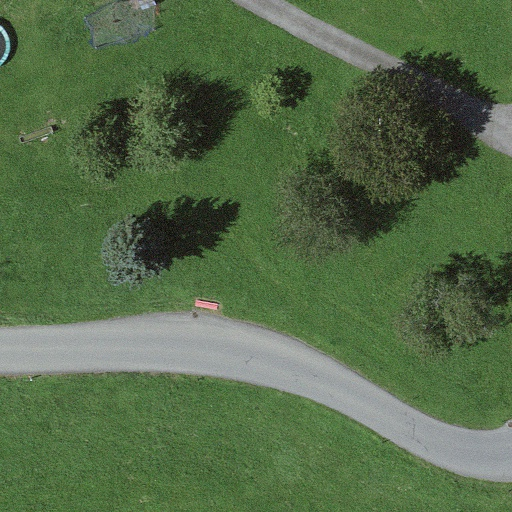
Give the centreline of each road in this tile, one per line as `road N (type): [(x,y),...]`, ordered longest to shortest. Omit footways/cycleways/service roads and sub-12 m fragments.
road 1 (unclassified): [(0,361),(171,356),(297,373),(453,461),(511,453)]
road 2 (track): [(511,127),(369,68),(246,0)]
